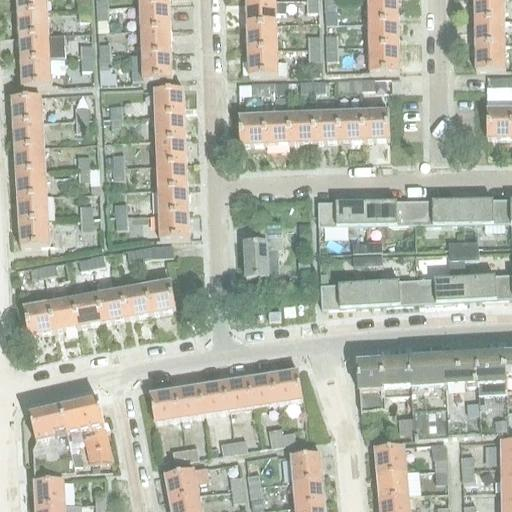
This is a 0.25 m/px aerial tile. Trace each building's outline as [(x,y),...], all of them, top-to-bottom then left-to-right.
[(17,0),(18,17),(48,15),(46,0),(17,0)] [(140,0),(141,11),(170,10),(169,0),(140,0)] [(476,25),(505,25),(504,0),(475,1),(476,25)] [(90,1),(79,2),(80,14),(91,13),(90,1)] [(108,1),(97,1),(97,13),(108,13),(108,1)] [(370,27),(399,26),(399,2),(369,2),(370,27)] [(308,16),(319,16),(319,4),(308,4),(308,16)] [(325,16),(336,15),(336,4),(325,4),(325,16)] [(248,31),(276,30),(275,6),(247,7),(248,31)] [(142,36),(170,35),(170,10),(141,11),(142,36)] [(81,26),(92,25),(91,13),(80,14),(81,26)] [(98,25),(109,25),(108,13),(97,13),(98,25)] [(20,42),(49,40),(48,15),(18,17),(20,42)] [(476,50),(505,50),(505,25),(476,25),(476,50)] [(370,52),(400,51),(399,26),(370,27),(370,52)] [(248,56),(277,55),(276,30),(248,31),(248,56)] [(143,60),(171,59),(170,35),(142,36),(143,60)] [(21,66),(51,64),(49,40),(20,42),(21,66)] [(320,41),(309,41),(309,53),(320,53),(320,41)] [(337,41),(326,41),(326,53),(337,53),(337,41)] [(110,49),(99,50),(99,62),(110,61),(110,49)] [(93,50),(82,51),(82,63),(93,62),(93,50)] [(505,50),(476,50),(476,76),(505,75),(505,50)] [(370,52),(371,77),(400,77),(400,51),(370,52)] [(310,65),(321,65),(320,53),(309,53),(310,65)] [(327,65),(338,65),(337,53),(326,53),(327,65)] [(277,55),(248,56),(249,81),(278,80),(277,55)] [(171,59),(143,60),(143,85),(172,84),(171,59)] [(100,74),(111,73),(110,61),(99,62),(100,74)] [(83,75),(94,74),(93,62),(82,63),(83,75)] [(51,64),(21,66),(23,92),(52,90),(51,64)] [(487,93),(511,93),(511,81),(487,81),(487,93)] [(349,97),(362,96),(362,84),(349,85),(349,97)] [(362,84),(362,96),(375,95),(374,84),(362,84)] [(312,87),(313,99),(325,98),(325,86),(312,87)] [(300,99),(313,99),(312,87),(300,87),(300,99)] [(263,89),(264,100),(276,100),(276,88),(263,89)] [(251,101),(264,100),(263,89),(251,89),(251,101)] [(155,121),(185,120),(184,94),(154,95),(155,121)] [(14,129),(43,127),(42,101),(13,103),(14,129)] [(112,123),(123,122),(122,110),(111,111),(112,123)] [(76,125),(87,125),(86,113),(75,113),(76,125)] [(511,143),(511,113),(488,114),(487,144),(511,143)] [(363,116),(364,145),(390,144),(389,115),(363,116)] [(340,146),(364,145),(363,116),(339,117),(340,146)] [(315,147),(340,146),(339,117),(314,118),(315,147)] [(291,148),(315,147),(314,118),(290,119),(291,148)] [(267,149),(291,148),(290,119),(265,120),(267,149)] [(156,145),(186,144),(185,120),(155,121),(156,145)] [(241,150),(267,149),(265,120),(240,121),(241,150)] [(112,135),(123,134),(123,122),(112,123),(112,135)] [(77,137),(88,137),(87,125),(76,125),(77,137)] [(16,153),(45,152),(43,127),(14,129),(16,153)] [(157,170),(187,169),(186,144),(156,145),(157,170)] [(17,178),(46,176),(45,152),(16,153),(17,178)] [(114,172),(125,172),(124,160),(113,160),(114,172)] [(78,174),(89,174),(89,162),(78,162),(78,174)] [(158,195),(188,194),(187,169),(157,170),(158,195)] [(115,184),(126,184),(125,172),(114,172),(115,184)] [(79,186),(90,186),(89,174),(78,174),(79,186)] [(18,202),(47,200),(46,176),(17,178),(18,202)] [(159,219),(189,218),(188,194),(158,195),(159,219)] [(20,227),(49,225),(47,200),(18,202),(20,227)] [(464,229),(511,228),(511,222),(511,204),(464,205),(464,229)] [(416,230),(464,229),(464,205),(416,206),(416,230)] [(368,231),(416,230),(416,206),(368,207),(368,231)] [(319,232),(368,231),(368,207),(319,208),(319,232)] [(116,221),(127,221),(127,209),(116,209),(116,221)] [(81,223),(92,223),(91,211),(80,211),(81,223)] [(189,218),(159,219),(160,245),(190,244),(189,218)] [(117,233),(128,233),(127,221),(116,221),(117,233)] [(81,235),(92,235),(92,223),(81,223),(81,235)] [(49,225),(20,227),(21,252),(50,250),(49,225)] [(247,283),(279,281),(278,255),(283,255),(282,228),(261,229),(262,248),(245,248),(247,283)] [(464,256),(479,255),(479,246),(464,247),(464,256)] [(449,256),(464,256),(464,247),(449,247),(449,256)] [(354,258),(368,257),(368,248),(353,249),(354,258)] [(368,248),(368,257),(383,257),(383,248),(368,248)] [(156,263),(173,262),(173,251),(153,251),(139,254),(141,266),(156,263)] [(130,268),(141,266),(139,254),(128,256),(130,268)] [(464,256),(464,264),(479,264),(479,255),(464,256)] [(450,265),(464,264),(464,256),(449,256),(450,265)] [(93,274),(106,272),(104,260),(91,262),(93,274)] [(369,261),(369,270),(384,269),(383,260),(369,261)] [(354,270),(369,270),(369,261),(354,261),(354,270)] [(81,276),(93,274),(91,262),(79,264),(81,276)] [(45,282),(58,280),(56,268),(43,270),(45,282)] [(33,285),(45,282),(43,270),(31,273),(33,285)] [(468,306),(511,303),(511,279),(466,282),(468,306)] [(419,309),(468,306),(466,282),(418,285),(419,309)] [(371,312),(419,309),(418,285),(370,288),(371,312)] [(146,290),(151,320),(176,316),(171,286),(146,290)] [(370,288),(321,290),(323,314),(371,312),(370,288)] [(127,324),(151,320),(146,290),(122,294),(127,324)] [(103,328),(127,324),(122,294),(98,298),(103,328)] [(79,332),(103,328),(98,298),(74,303),(79,332)] [(55,336),(79,332),(74,303),(50,307),(55,336)] [(29,341),(55,336),(50,307),(24,311),(29,341)] [(481,441),(509,439),(505,361),(477,362),(481,439),(481,441)] [(445,364),(449,441),(481,439),(477,362),(445,364)] [(449,443),(449,441),(445,364),(410,366),(412,403),(414,445),(449,443)] [(383,368),(385,404),(412,403),(410,366),(383,368)] [(386,416),(385,404),(383,368),(359,369),(361,417),(386,416)] [(274,380),(278,409),(303,406),(299,376),(274,380)] [(254,413),(278,409),(274,380),(249,384),(254,413)] [(230,417),(254,413),(249,384),(225,387),(230,417)] [(205,420),(230,417),(225,387),(201,391),(205,420)] [(181,424),(205,420),(201,391),(177,395),(181,424)] [(156,428),(181,424),(177,395),(151,398),(156,428)] [(64,414),(70,446),(87,443),(93,470),(113,469),(101,411),(95,408),(64,414)] [(73,457),(70,446),(64,414),(37,420),(32,427),(37,449),(34,456),(36,482),(77,479),(76,472),(73,457)] [(268,437),(269,442),(271,453),(283,451),(282,440),(281,435),(268,437)] [(294,438),(282,440),(283,451),(296,450),(294,438)] [(233,447),(235,459),(247,457),(246,445),(233,447)] [(503,472),(511,472),(511,446),(503,447),(503,472)] [(223,461),(235,459),(233,447),(221,449),(223,461)] [(446,448),(432,449),(433,463),(435,463),(446,462),(446,448)] [(378,480),(407,477),(405,452),(375,454),(378,480)] [(185,455),(186,466),(199,464),(197,453),(185,455)] [(174,469),(186,466),(185,455),(172,457),(174,469)] [(73,457),(76,472),(83,470),(80,456),(73,457)] [(294,487),(324,485),(321,459),(292,462),(294,487)] [(473,461),(462,461),(462,473),(473,473),(473,461)] [(446,462),(435,463),(436,475),(447,474),(446,462)] [(503,497),(511,496),(511,472),(503,472),(503,497)] [(463,485),(474,485),(473,473),(462,473),(463,485)] [(437,487),(448,486),(447,474),(436,475),(437,487)] [(171,506),(200,501),(195,475),(167,481),(171,506)] [(380,504),(409,502),(407,477),(378,480),(380,504)] [(259,479),(248,480),(250,492),(261,490),(259,479)] [(242,481),(231,482),(233,494),(244,493),(242,481)] [(36,511),(43,511),(66,511),(64,485),(35,487),(36,511)] [(297,511),(326,509),(324,485),(294,487),(297,511)] [(252,504),(263,502),(261,490),(250,492),(252,504)] [(234,506),(245,505),(244,493),(233,494),(234,506)] [(106,496),(96,497),(96,509),(107,508),(106,496)] [(503,511),(511,511),(511,496),(503,497),(503,511)] [(172,511),(201,511),(200,501),(171,506),(172,511)] [(380,511),(410,511),(409,502),(380,504),(380,511)]
